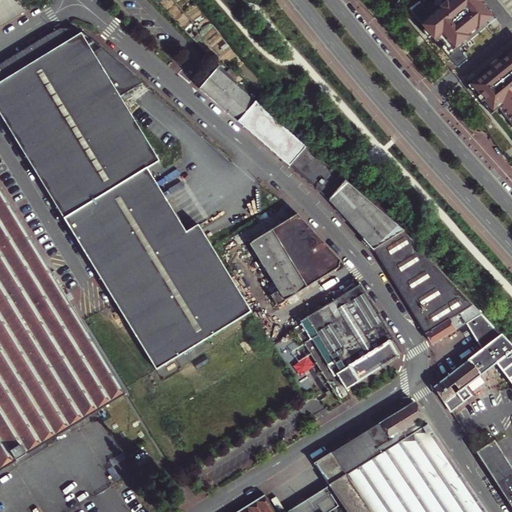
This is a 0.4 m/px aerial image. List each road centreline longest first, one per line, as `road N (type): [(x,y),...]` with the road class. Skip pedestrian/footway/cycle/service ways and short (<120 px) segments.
road 1 (unclassified): [(413,379),(411,333),(337,231),(77,0)]
road 2 (primary): [(298,0),(511,248)]
road 3 (primary): [(511,207),(333,0)]
road 4 (unclassified): [(199,511),(413,379)]
road 5 (unclassified): [(500,511),(413,379)]
